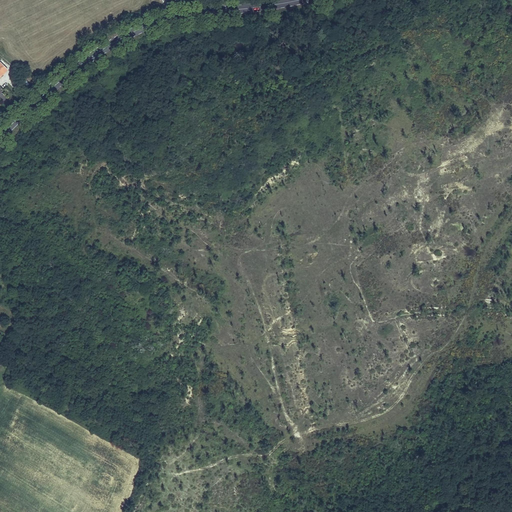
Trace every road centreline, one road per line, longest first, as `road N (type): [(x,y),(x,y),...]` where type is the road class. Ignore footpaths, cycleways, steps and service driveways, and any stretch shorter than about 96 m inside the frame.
road 1 (track): [(122,511),(136,483),(384,412),(417,368),(447,347),(468,314),(482,262),(511,216)]
road 2 (primary): [(290,0),(138,28),(24,107),(0,134)]
